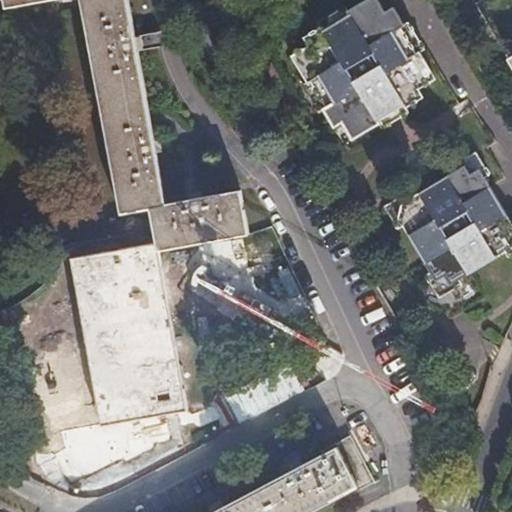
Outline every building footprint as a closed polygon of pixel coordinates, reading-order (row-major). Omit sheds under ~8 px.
[(153,240),(155,251),(244,232),(236,191),(163,204),(124,0),(4,0),(7,9),(54,0),(78,0),(118,214),(147,209),(153,240)] [(322,28),(320,25),(304,34),(309,43),(291,54),(307,81),(310,79),(326,108),(323,109),(334,127),(342,122),(353,140),(379,125),(377,121),(405,104),(407,109),(426,98),(421,88),(436,79),(420,50),(417,52),(401,24),(403,22),(393,4),(384,9),(378,0),(362,0),(361,1),(364,4),(322,28)] [(350,0),(316,19),(320,25),(322,28),(364,4),(361,1),(360,0),(350,0)] [(511,0),(482,0),(475,5),(511,68),(511,0)] [(408,19),(403,22),(401,24),(417,52),(424,48),(408,19)] [(310,79),(307,81),(302,83),(319,112),(323,109),(326,108),(310,79)] [(410,113),(407,109),(405,104),(377,121),(379,125),(381,129),(410,113)] [(453,168),(457,173),(464,169),(480,173),(485,181),(491,177),(477,153),(453,168)] [(457,173),(409,201),(401,206),(397,219),(402,229),(430,276),(435,284),(450,288),(458,283),(505,257),(511,252),(511,226),(485,181),(480,173),(464,169),(457,173)] [(401,206),(409,201),(406,194),(382,208),(396,232),(402,229),(397,219),(401,206)] [(137,420),(163,415),(184,410),(155,251),(153,240),(69,256),(73,279),(95,405),(79,407),(88,454),(141,444),(137,420)] [(463,289),(458,283),(450,288),(435,284),(430,276),(424,279),(438,303),(463,289)] [(307,511),(343,493),(344,496),(371,483),(349,440),(214,511),(307,511)]
